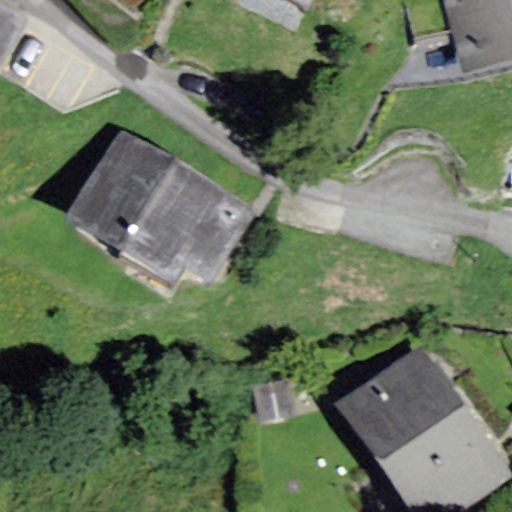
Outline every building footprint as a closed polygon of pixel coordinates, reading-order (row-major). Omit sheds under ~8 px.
[(309,0),(273,0),(303,14),(309,0)] [(511,63),(511,0),(453,0),(471,74),(511,63)] [(0,57),(16,31),(0,21),(0,57)] [(248,218),(124,149),(78,232),(169,282),(176,271),(208,290),(248,218)] [(421,362),(342,415),(407,511),(464,511),(504,485),(421,362)]
